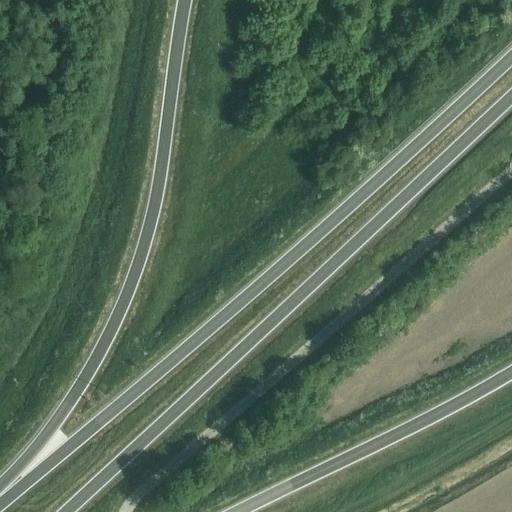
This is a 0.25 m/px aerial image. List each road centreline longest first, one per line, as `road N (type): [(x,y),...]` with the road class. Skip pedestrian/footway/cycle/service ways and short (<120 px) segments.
road 1 (trunk): [(511,50),(149,382),(0,501)]
road 2 (trunk): [(64,511),(511,95)]
road 3 (trunk): [(184,0),(154,203),(133,277),(76,393),(0,486)]
road 4 (trunk): [(237,511),(511,366)]
